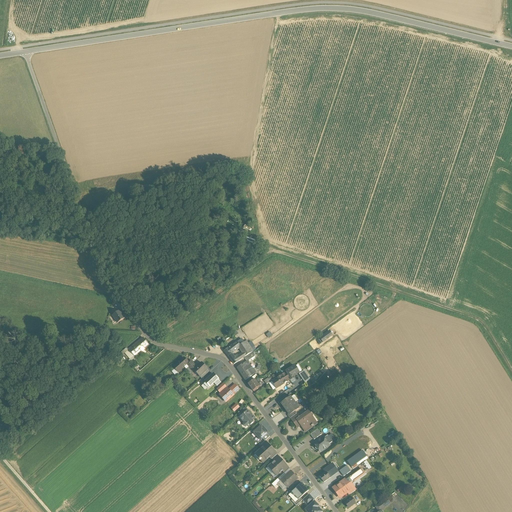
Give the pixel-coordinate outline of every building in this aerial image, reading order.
[(119,311),(113,316),(118,323),(124,319),(119,311)] [(320,339),(322,342),(332,336),(329,332),(320,339)] [(143,338),(133,347),(134,349),(137,346),(140,349),(142,347),(144,349),(149,345),(143,338)] [(248,343),(244,343),(236,343),(235,343),(239,348),(243,353),(245,357),(253,351),(248,343)] [(231,347),(224,351),(228,357),(231,354),(237,350),(233,345),(231,347)] [(133,347),(128,351),(130,353),(131,353),(134,356),(141,350),(140,349),(137,352),(134,349),(133,347)] [(130,353),(128,351),(125,354),(130,360),(134,356),(131,353),(130,353)] [(237,356),(234,358),(231,360),(234,364),(241,360),(245,357),(243,353),(239,356),(237,356)] [(253,353),(244,358),(247,362),(247,361),(248,362),(255,356),(253,353)] [(184,358),(174,368),(178,373),(184,367),(188,363),(184,358)] [(188,363),(184,367),(186,369),(193,363),(190,361),(188,363)] [(207,369),(202,363),(197,368),(194,370),(194,371),(199,377),(207,369)] [(243,364),(237,368),(244,378),(249,374),(248,371),(243,364)] [(299,373),(295,367),(289,370),(292,377),(299,373)] [(292,377),(289,370),(285,372),(286,373),(290,380),(292,383),(295,381),(292,377)] [(310,380),(305,371),(299,374),(305,383),(310,380)] [(210,372),(203,379),(206,382),(212,376),(210,372)] [(206,382),(205,383),(209,388),(219,380),(214,374),(212,376),(206,382)] [(283,375),(272,382),(277,388),(285,383),(282,379),(285,378),(283,375)] [(255,380),(248,384),(253,391),(260,387),(261,386),(259,383),(258,384),(255,380)] [(223,384),(217,390),(220,393),(226,387),(223,384)] [(227,389),(220,395),(226,402),(233,395),(232,395),(236,391),(233,387),(229,391),(227,389)] [(286,397),(278,402),(280,406),(282,405),(281,404),(287,399),(286,397)] [(287,399),(281,404),(282,405),(285,410),(294,403),(292,400),(292,399),(291,397),(290,397),(288,398),(288,399),(287,399)] [(294,403),(285,410),(289,415),(295,411),(296,411),(297,411),(299,409),(299,408),(297,406),(294,403)] [(248,411),(246,408),(239,414),(242,416),(248,411)] [(243,424),(246,427),(249,424),(250,425),(253,422),(252,421),(254,419),(247,411),(240,418),(244,423),(243,424)] [(299,419),(297,420),(301,426),(305,432),(316,424),(308,412),(299,419)] [(296,414),(290,418),(294,423),(297,420),(299,419),(296,414)] [(268,433),(262,426),(261,427),(255,432),(254,433),(261,440),(263,439),(267,434),(268,433)] [(318,429),(310,434),(310,435),(311,435),(314,439),(314,440),(321,435),(318,429)] [(322,438),(315,442),(315,443),(315,444),(315,445),(316,446),(316,447),(315,448),(316,449),(317,450),(318,450),(318,449),(319,451),(320,451),(320,452),(321,452),(322,451),(328,447),(328,446),(329,446),(329,445),(328,445),(328,444),(327,443),(328,442),(328,441),(328,440),(327,440),(326,440),(325,440),(324,438),(323,438),(322,438)] [(267,444),(266,445),(262,449),(257,453),(262,458),(260,460),(259,460),(260,462),(261,461),(263,463),(270,458),(274,454),(274,453),(275,452),(267,444)] [(347,461),(351,467),(366,456),(362,451),(347,461)] [(286,467),(278,459),(279,458),(277,455),(272,459),(272,460),(274,462),(268,467),(277,476),(282,471),(285,473),(289,469),(286,466),(286,467)] [(326,472),(329,477),(337,471),(335,468),(333,469),(330,466),(324,470),(326,472)] [(339,471),(344,477),(351,472),(347,466),(339,471)] [(361,469),(349,478),(352,482),(353,482),(364,474),(361,469)] [(291,471),(281,481),(287,488),(298,479),(291,471)] [(326,472),(320,477),(324,483),(330,478),(329,477),(326,472)] [(345,480),(334,489),(340,496),(342,495),(342,496),(347,492),(353,488),(351,484),(353,483),(353,482),(352,482),(349,478),(345,480)] [(278,479),(272,485),(274,487),(280,482),(278,479)] [(302,483),(291,493),(298,500),(300,498),(309,491),(302,483)] [(298,500),(291,493),(289,495),(293,500),(292,501),(294,504),(298,500)] [(309,495),(302,500),(307,506),(312,501),(313,500),(309,495)] [(351,498),(345,503),(349,508),(355,503),(351,498)] [(259,511),(265,511),(261,508),(261,509),(256,503),(258,501),(256,499),(251,503),(259,511)] [(307,506),(309,508),(306,510),(307,511),(321,511),(319,509),(318,510),(316,508),(318,506),(314,502),(314,503),(312,501),(307,506)]
